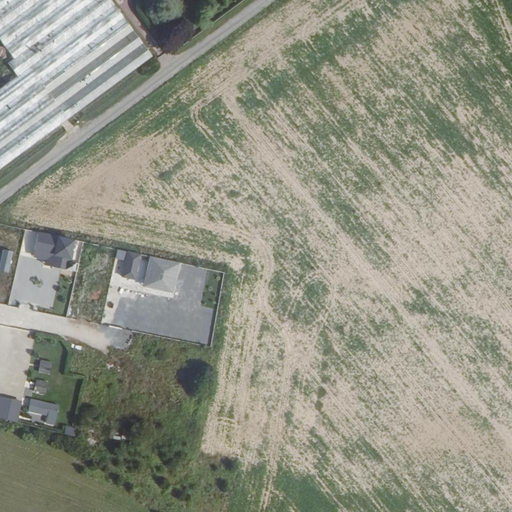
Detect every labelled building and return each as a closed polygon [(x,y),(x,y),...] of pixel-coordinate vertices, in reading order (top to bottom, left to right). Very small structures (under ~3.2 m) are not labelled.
[(0,167),(154,56),(112,0),(0,0),(0,39),(13,58),(8,61),(17,74),(0,86),(0,167)] [(75,240),(41,232),(37,250),(57,254),(54,266),(69,270),(75,240)] [(12,252),(3,250),(0,262),(0,271),(8,273),(12,252)] [(57,254),(37,250),(36,255),(50,258),(49,265),(54,266),(57,254)] [(114,329),(114,347),(129,348),(129,329),(114,329)] [(51,363),(40,361),(38,373),(49,375),(51,363)] [(47,383),(36,380),(34,393),(45,395),(47,383)] [(0,412),(2,402),(22,407),(23,402),(0,396),(0,412)] [(59,405),(31,399),(28,412),(47,416),(46,423),(54,425),(59,405)] [(2,402),(0,412),(0,417),(18,421),(22,407),(2,402)] [(60,434),(72,435),(73,427),(60,426),(60,434)]
